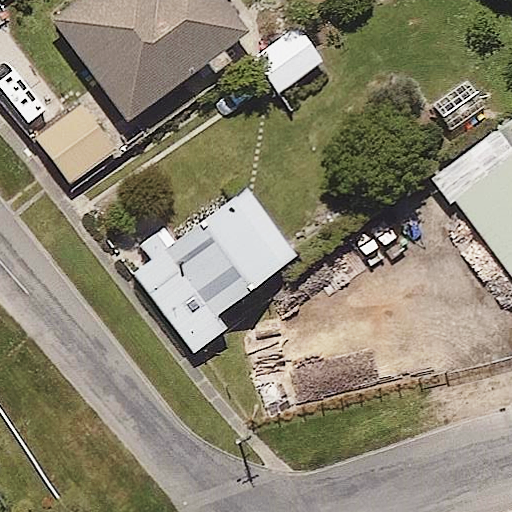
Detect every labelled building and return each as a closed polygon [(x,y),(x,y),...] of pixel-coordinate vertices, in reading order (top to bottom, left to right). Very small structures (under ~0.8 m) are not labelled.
[(25,0),(18,5),(92,110),(211,27),(192,0),(25,0)] [(290,26),(250,57),(281,98),(322,67),(290,26)] [(0,58),(0,88),(15,76),(0,58)] [(511,191),(511,80),(460,117),(478,145),(511,191)] [(73,100),(27,138),(70,189),(115,151),(73,100)] [(511,301),(511,191),(478,145),(415,191),(502,309),(511,301)] [(264,239),(212,172),(90,242),(164,337),(201,308),(191,295),(264,239)]
